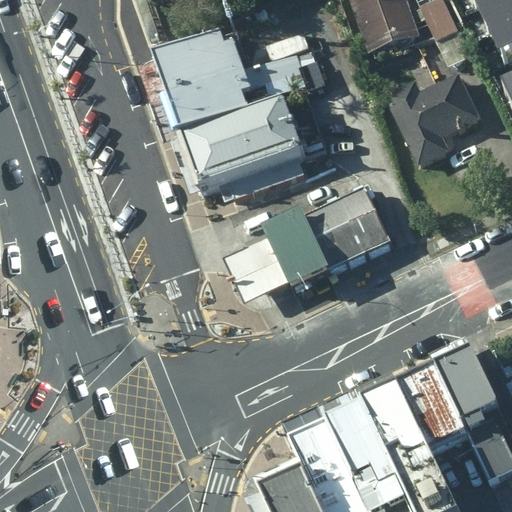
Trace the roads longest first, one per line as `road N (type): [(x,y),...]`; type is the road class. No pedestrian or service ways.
road 1 (unclassified): [(308,362),(511,266)]
road 2 (primary): [(0,75),(70,274)]
road 3 (primary): [(0,462),(45,377),(70,274)]
road 4 (unclassified): [(135,457),(216,403),(308,362)]
road 5 (primary): [(70,274),(135,457)]
road 6 (primary): [(308,362),(228,456),(215,511)]
